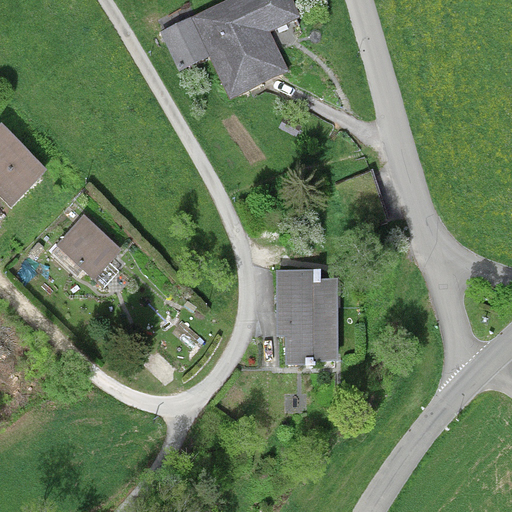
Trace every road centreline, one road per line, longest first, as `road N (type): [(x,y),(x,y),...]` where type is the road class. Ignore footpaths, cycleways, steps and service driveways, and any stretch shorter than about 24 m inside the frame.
road 1 (residential): [(180,405),(216,379),(242,337),(246,286),(224,201),(98,0)]
road 2 (residential): [(357,0),(431,246)]
road 3 (residential): [(0,284),(130,399),(180,405)]
road 4 (tertiary): [(465,386),(371,511)]
road 5 (residential): [(431,246),(465,386)]
